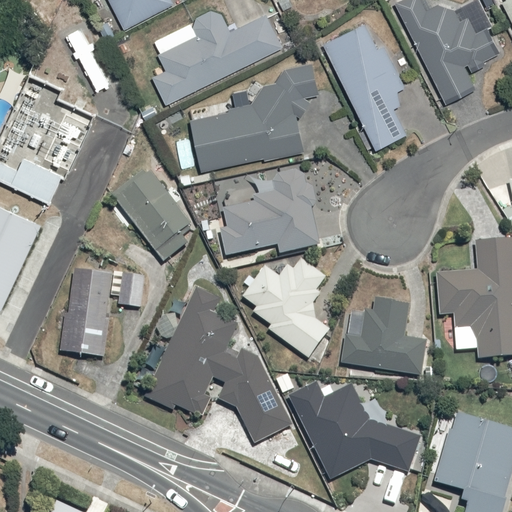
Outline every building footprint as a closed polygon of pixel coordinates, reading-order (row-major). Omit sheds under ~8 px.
[(117,0),(132,30),(180,6),(176,0),(117,0)] [(481,0),(458,13),(453,2),(430,14),(422,0),(409,0),(399,6),(452,104),(479,89),(469,71),(505,51),(493,28),(498,26),(489,10),(498,5),(495,0),(481,0)] [(200,15),(198,29),(189,23),(163,36),(163,53),(170,69),(158,75),(173,104),(287,47),(267,9),(233,27),(225,13),(212,9),(200,15)] [(371,22),(328,45),(383,148),(412,133),(399,108),(406,104),(399,92),(406,88),(371,22)] [(254,106),(196,117),(206,171),(309,152),(302,119),(310,97),(322,94),(316,65),(284,72),(254,106)] [(0,159),(0,176),(54,206),(70,175),(30,154),(21,171),(0,159)] [(279,171),(280,178),(265,181),(263,174),(237,180),(239,190),(225,194),(233,226),(225,227),(232,257),(283,244),(285,251),(341,238),(335,211),(320,215),(308,164),(279,171)] [(206,231),(156,167),(118,196),(167,260),(206,231)] [(0,305),(7,309),(44,222),(0,202),(0,305)] [(511,239),(479,242),(481,270),(441,272),(444,316),(458,315),(459,330),(480,329),(482,356),(511,354),(511,239)] [(335,330),(318,316),(319,301),(326,293),(320,289),(330,277),(306,258),(298,268),(293,263),(283,275),(272,265),(247,295),(264,306),(258,314),(275,325),(272,331),(315,360),(335,330)] [(116,272),(79,270),(76,312),(67,312),(65,352),(111,354),(116,272)] [(146,276),(123,275),(123,306),(145,306),(146,276)] [(224,303),(198,291),(149,395),(179,409),(181,405),(204,416),(217,388),(212,386),(217,376),(231,382),(223,398),(242,407),(259,439),(295,420),(259,354),(228,351),(241,324),(219,314),(224,303)] [(351,332),(347,363),(424,373),(428,340),(408,338),(412,304),(379,300),(378,310),(370,309),(367,334),(351,332)] [(424,436),(373,416),(357,384),(330,398),(323,384),(295,397),(335,479),(373,460),(413,472),(424,436)] [(509,511),(511,503),(511,427),(463,411),(440,482),(469,492),(467,499),(474,501),(470,511),(509,511)]
